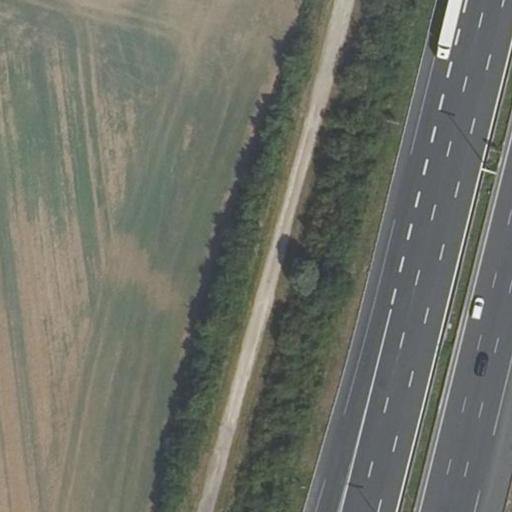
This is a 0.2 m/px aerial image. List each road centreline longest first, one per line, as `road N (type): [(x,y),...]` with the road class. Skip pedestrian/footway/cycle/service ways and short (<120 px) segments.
road 1 (track): [(340,0),(205,511)]
road 2 (motorway): [(490,0),(413,323)]
road 3 (motorway): [(450,511),(511,254)]
road 4 (motorway): [(413,323),(333,511)]
road 5 (motorway): [(413,323),(370,511)]
